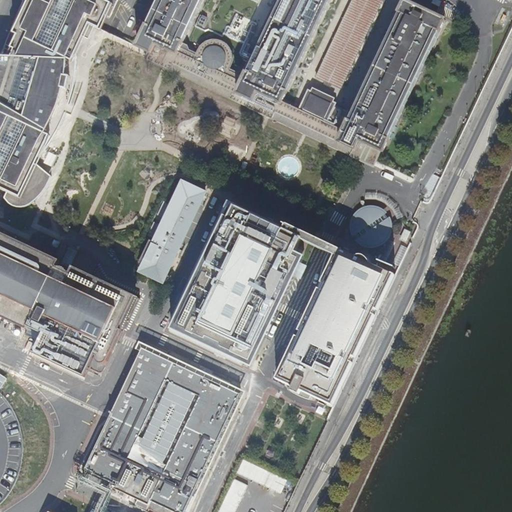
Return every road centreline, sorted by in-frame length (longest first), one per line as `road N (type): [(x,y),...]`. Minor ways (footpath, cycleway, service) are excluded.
road 1 (secondary): [(511,64),(298,511)]
road 2 (secondary): [(310,511),(511,98)]
